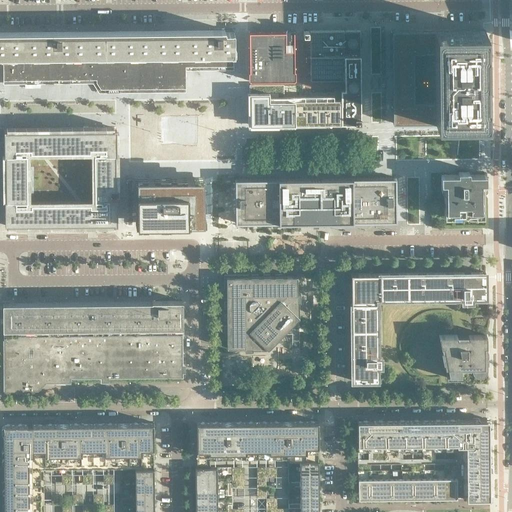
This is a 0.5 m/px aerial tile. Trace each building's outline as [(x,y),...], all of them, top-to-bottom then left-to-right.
[(233,66),(233,46),(233,32),(224,32),(225,29),(169,30),(169,55),(185,54),(185,66),(233,66)] [(391,30),(391,123),(451,122),(485,122),(484,29),(391,30)] [(185,66),(185,54),(169,55),(169,30),(105,31),(106,79),(96,79),(96,83),(98,85),(101,89),(185,88),(185,66)] [(340,90),(341,124),(344,124),(355,124),(357,124),(361,124),(361,118),(360,118),(360,113),(360,56),(359,54),(360,54),(360,49),(361,48),(362,46),(362,45),(362,44),(362,42),(362,41),(362,39),(361,38),(361,37),(360,30),(345,30),(345,31),(344,31),(344,30),(310,31),(308,31),(303,31),(303,36),(308,36),(310,36),(310,80),(344,80),(344,90),(340,90)] [(0,56),(3,56),(3,80),(96,79),(106,79),(105,31),(46,31),(0,31),(0,56)] [(294,80),(294,45),(294,31),(249,32),(249,81),(294,80)] [(283,84),(249,85),(250,125),(284,124),(284,122),(293,121),(293,124),(334,124),(334,99),(325,99),(325,100),(283,100),(283,84)] [(5,129),(6,225),(119,224),(118,128),(60,129),(5,129)] [(483,196),(483,190),(485,190),(486,188),(486,174),(468,174),(468,172),(458,172),(458,174),(441,175),(441,189),(442,190),(443,190),(444,214),(444,217),(453,217),(453,214),(453,212),(461,212),(461,214),(467,214),(467,212),(474,212),(474,214),(474,217),(484,217),(484,214),(483,196)] [(396,221),(396,178),(396,177),(312,178),(234,179),(235,223),(290,222),(298,222),(318,222),(396,221)] [(138,180),(138,224),(173,223),(204,223),(203,180),(138,180)] [(485,300),(485,272),(472,272),(469,272),(467,271),(465,272),(464,272),(463,272),(464,300),(463,300),(464,301),(465,301),(466,301),(467,301),(468,301),(469,301),(470,301),(470,300),(485,300)] [(435,300),(464,300),(463,272),(421,273),(421,301),(435,301),(435,300)] [(378,301),(378,273),(358,273),(357,273),(356,273),(354,273),(353,273),(351,273),(351,274),(350,275),(350,276),(350,277),(350,279),(350,280),(351,280),(351,301),(378,301)] [(379,316),(379,301),(394,301),(393,273),(378,273),(378,301),(351,301),(351,316),(379,316)] [(407,301),(407,273),(393,273),(394,301),(407,301)] [(421,301),(421,273),(407,273),(407,301),(421,301)] [(299,317),(299,302),(300,302),(300,294),(297,294),(297,276),(282,276),(282,274),(275,274),(275,276),(270,276),(270,274),(263,274),(263,277),(258,277),(258,274),(224,275),(224,289),(227,289),(227,294),(226,294),(226,295),(227,295),(227,299),(226,299),(226,302),(224,302),(224,309),(226,309),(227,314),(224,314),(224,321),(227,321),(227,326),(224,326),(225,333),(227,333),(227,348),(244,348),(244,351),(252,351),(252,349),(268,349),(299,317)] [(182,326),(182,319),(182,300),(151,300),(152,304),(3,305),(3,329),(4,329),(63,328),(63,379),(71,379),(71,378),(77,378),(76,328),(90,327),(113,327),(135,327),(157,327),(181,326),(182,326)] [(379,329),(379,316),(351,316),(351,329),(379,329)] [(183,377),(182,334),(181,334),(181,326),(157,327),(158,377),(182,377),(183,377)] [(91,378),(90,327),(76,328),(77,378),(91,378)] [(113,377),(113,327),(90,327),(91,378),(113,377)] [(135,377),(135,327),(113,327),(113,377),(135,377)] [(158,377),(157,327),(135,327),(135,377),(158,377)] [(63,379),(63,328),(4,329),(4,336),(3,336),(3,340),(3,357),(34,357),(34,378),(56,378),(56,379),(63,379)] [(379,344),(379,329),(351,329),(351,344),(379,344)] [(487,362),(487,350),(486,350),(486,334),(468,334),(468,335),(457,335),(457,337),(457,356),(457,377),(459,377),(459,379),(474,379),(486,379),(486,371),(486,362),(487,362)] [(457,337),(457,335),(456,335),(438,335),(440,346),(441,346),(441,350),(442,356),(457,356),(457,337)] [(352,358),(380,358),(379,344),(351,344),(352,357),(352,358)] [(457,377),(457,356),(442,356),(443,362),(444,362),(444,366),(446,377),(457,377)] [(34,378),(34,357),(3,357),(3,393),(34,392),(34,388),(34,378)] [(380,380),(380,365),(380,364),(380,363),(381,362),(381,361),(380,360),(380,359),(380,358),(352,358),(352,357),(351,358),(351,360),(351,362),(351,363),(351,365),(352,367),(352,380),(380,380)] [(489,437),(489,419),(457,419),(357,421),(357,478),(358,493),(358,499),(369,499),(428,498),(466,498),(466,499),(489,498),(489,437)] [(196,422),(197,450),(209,450),(209,453),(246,452),(246,450),(269,449),(269,452),(300,452),(301,461),(301,462),(318,462),(318,460),(318,421),(196,422)] [(154,444),(153,422),(33,424),(33,454),(154,453),(154,444)] [(28,511),(28,454),(33,454),(33,424),(3,424),(3,459),(4,480),(4,489),(4,492),(4,499),(4,506),(4,511),(28,511)] [(318,468),(318,462),(301,462),(301,461),(299,461),(300,473),(318,472),(318,471),(318,468)] [(217,467),(197,467),(195,467),(195,470),(195,472),(195,479),(217,479),(217,467)] [(154,476),(154,469),(135,469),(135,481),(154,480),(154,478),(154,476)] [(318,479),(318,472),(300,473),(300,481),(300,483),(319,483),(319,482),(318,479)] [(217,489),(217,479),(195,479),(195,485),(195,488),(195,490),(217,489)] [(154,489),(154,487),(154,480),(135,481),(135,491),(154,491),(154,489)] [(319,490),(319,483),(300,483),(300,486),(300,494),(319,494),(319,492),(319,490)] [(217,500),(217,489),(195,490),(195,492),(195,494),(195,500),(217,500)] [(154,498),(154,491),(135,491),(135,502),(154,502),(154,500),(154,498)] [(319,501),(319,494),(300,494),(300,503),(300,505),(319,505),(319,503),(319,501)] [(217,511),(217,500),(195,500),(195,507),(195,509),(195,511),(217,511)] [(154,508),(154,502),(135,502),(135,511),(154,511),(154,508)]
